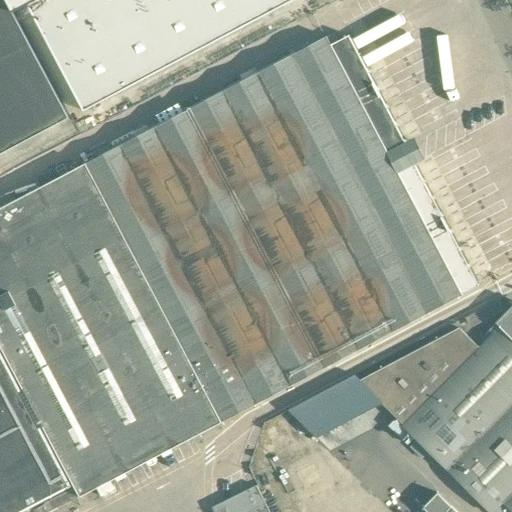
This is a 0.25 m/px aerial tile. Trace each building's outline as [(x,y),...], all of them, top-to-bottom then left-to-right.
[(0,0),(0,153),(70,117),(13,11),(7,0),(0,0)] [(33,0),(7,0),(13,11),(33,0)] [(84,111),(294,0),(35,0),(28,4),(84,111)] [(145,258),(0,335),(0,343),(51,441),(176,375),(186,394),(202,385),(222,422),(463,295),(462,293),(478,284),(414,163),(413,164),(403,144),(406,143),(349,36),(339,41),(334,33),(327,37),(327,36),(95,158),(145,258)] [(0,207),(0,335),(145,258),(95,158),(0,207)] [(511,511),(511,310),(491,331),(493,333),(479,347),(459,328),(359,381),(491,511),(511,511)] [(0,511),(21,511),(71,486),(62,468),(0,351),(0,511)] [(214,511),(270,511),(257,485),(212,507),(214,511)]
